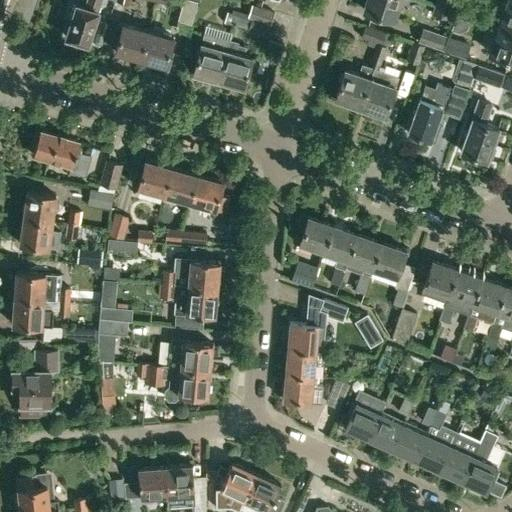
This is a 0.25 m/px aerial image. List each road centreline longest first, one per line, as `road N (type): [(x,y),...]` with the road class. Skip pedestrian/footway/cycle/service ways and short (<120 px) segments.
road 1 (residential): [(277,148),(0,74)]
road 2 (residential): [(252,419),(277,148)]
road 3 (residential): [(497,224),(277,148)]
road 4 (residential): [(447,511),(252,419)]
road 5 (residential): [(277,148),(326,0)]
road 6 (residential): [(98,431),(252,419)]
